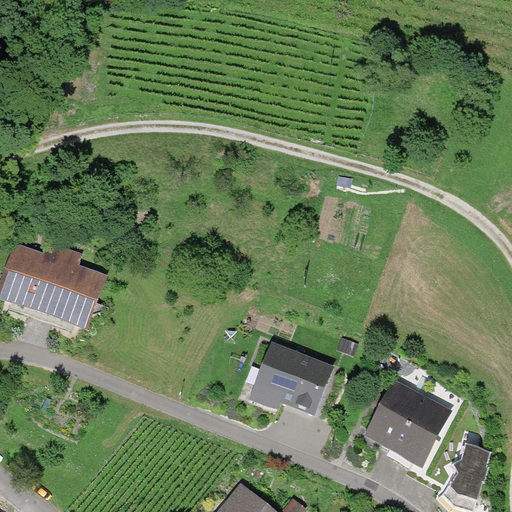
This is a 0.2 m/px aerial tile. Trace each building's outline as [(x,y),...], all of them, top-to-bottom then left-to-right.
[(83,256),(49,244),(45,255),(15,244),(0,288),(0,301),(88,332),(107,276),(79,267),(83,256)] [(334,367),(272,343),(250,399),(279,411),(281,406),(314,419),(334,367)] [(453,412),(395,381),(364,438),(423,469),(453,412)] [(491,454),(466,445),(462,461),(454,467),(458,475),(450,488),(458,496),(478,501),(483,483),(485,484),(489,468),(487,467),(491,454)] [(275,511),(241,484),(217,511),(275,511)] [(303,511),(305,510),(293,499),(282,511),(303,511)]
